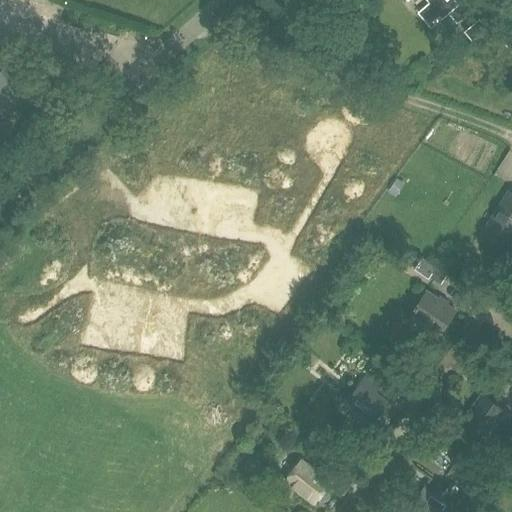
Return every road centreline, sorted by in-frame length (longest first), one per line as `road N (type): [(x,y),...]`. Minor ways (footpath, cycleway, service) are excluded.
road 1 (track): [(198,19),(511,135)]
road 2 (unclassified): [(0,197),(220,0)]
